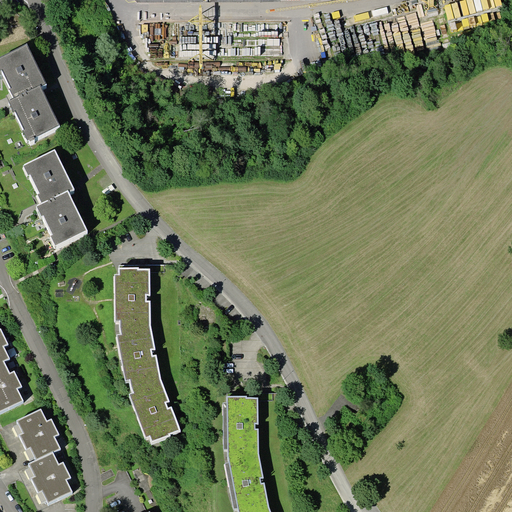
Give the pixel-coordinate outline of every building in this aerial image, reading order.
[(46,84),(27,45),(0,58),(0,69),(1,70),(2,70),(11,87),(9,88),(14,99),(9,102),(14,112),(16,112),(24,129),(23,130),(28,140),(29,140),(30,141),(35,139),(35,138),(60,125),(41,87),(46,84)] [(75,189),(55,150),(23,166),(28,177),(29,176),(38,194),(37,195),(41,204),(36,207),(41,217),(43,217),(51,234),(50,235),(56,246),(88,230),(69,192),(75,189)] [(170,434),(181,431),(171,406),(168,408),(166,402),(170,401),(161,378),(156,355),(153,355),(152,350),(155,349),(150,325),(150,301),(147,301),(147,297),(150,297),(150,269),(138,269),(138,267),(118,268),(118,274),(114,274),(115,321),(119,321),(119,327),(119,330),(120,334),(116,334),(125,381),(129,380),(129,383),(129,386),(131,389),(132,392),(129,394),(146,437),(149,436),(151,442),(170,435),(170,434)] [(0,412),(23,401),(17,389),(22,387),(14,371),(10,373),(4,362),(10,359),(4,347),(8,345),(1,329),(0,328),(0,412)] [(362,408),(342,393),(326,414),(334,420),(344,407),(356,416),(362,408)] [(259,424),(258,398),(247,397),(247,396),(227,396),(227,402),(223,403),(224,450),(227,450),(227,452),(227,456),(228,459),(229,462),(225,463),(234,509),(238,509),(238,511),(270,511),(269,508),(265,483),(262,483),(261,478),(264,478),(259,453),(259,429),(255,429),(256,424),(259,424)] [(47,420),(41,408),(17,420),(18,424),(14,426),(18,435),(19,434),(27,449),(25,450),(30,459),(35,456),(36,460),(53,451),(61,448),(55,436),(59,434),(52,418),(47,420)] [(36,460),(29,463),(30,467),(25,469),(30,478),(31,478),(38,493),(37,493),(42,502),(47,500),(48,503),(73,491),(67,479),(71,477),(64,461),(59,463),(53,451),(36,460)]
